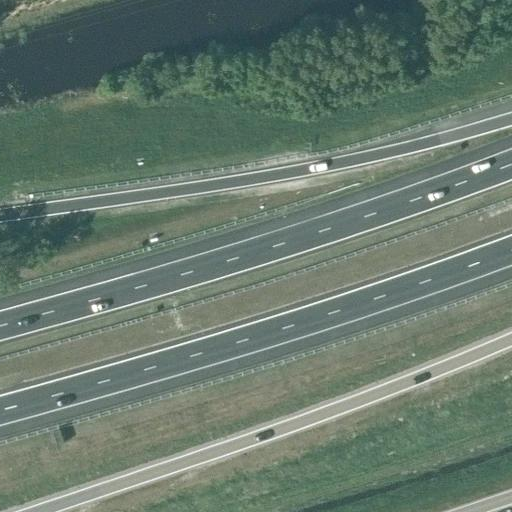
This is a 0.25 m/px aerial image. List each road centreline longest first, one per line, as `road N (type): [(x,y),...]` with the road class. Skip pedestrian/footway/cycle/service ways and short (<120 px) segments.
road 1 (motorway): [(0,415),(239,346),(511,251)]
road 2 (motorway): [(511,163),(220,264),(0,325)]
road 3 (motorway): [(511,119),(357,160),(0,214)]
road 4 (motorway): [(39,511),(511,339)]
